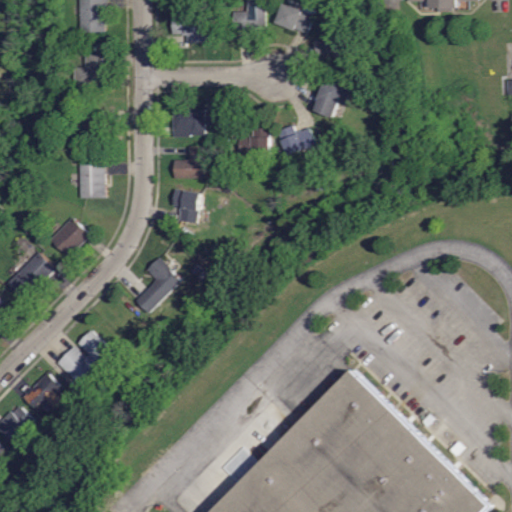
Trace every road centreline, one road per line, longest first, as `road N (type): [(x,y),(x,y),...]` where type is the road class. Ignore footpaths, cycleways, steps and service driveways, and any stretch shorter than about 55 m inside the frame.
road 1 (residential): [(0,377),(115,259),(135,223),(143,184),(141,0)]
road 2 (residential): [(142,77),(282,75)]
